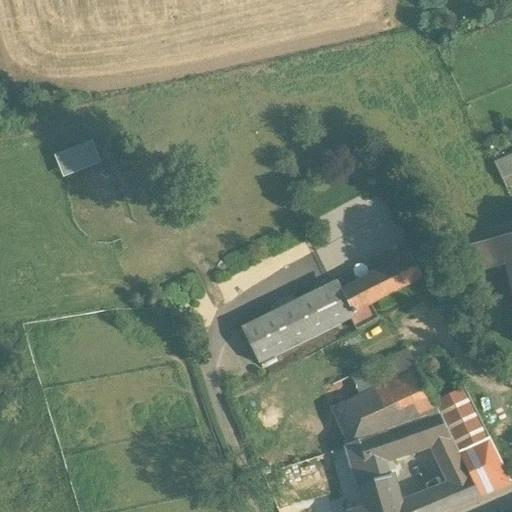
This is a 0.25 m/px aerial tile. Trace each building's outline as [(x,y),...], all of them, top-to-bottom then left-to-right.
[(511,157),(494,165),(502,182),(511,177),(511,157)] [(511,225),(510,226),(510,229),(511,228),(511,237),(467,248),(467,249),(471,248),(476,272),(472,273),(473,275),(505,268),(508,279),(505,279),(505,281),(508,280),(511,294),(508,295),(509,297),(511,296),(511,297),(511,310),(511,225)] [(410,260),(342,295),(353,315),(349,317),(356,332),(377,321),(369,306),(420,279),(410,260)] [(332,287),(242,331),(259,366),(349,321),(332,287)] [(434,405),(407,351),(381,364),(390,382),(383,386),(383,389),(339,410),(355,445),(357,444),(370,469),(384,465),(386,471),(393,469),(391,463),(432,449),(451,491),(412,506),(414,511),(448,511),(479,499),(472,483),(470,484),(451,443),(452,443),(434,405)] [(510,484),(465,390),(457,394),(434,405),(452,443),(451,443),(470,484),(472,483),(479,499),(510,484)] [(384,465),(370,469),(357,444),(355,445),(347,449),(365,511),(361,511),(414,511),(412,506),(400,511),(386,471),(384,465)]
